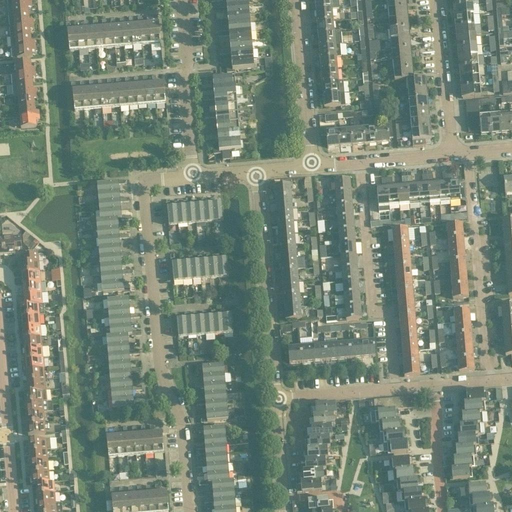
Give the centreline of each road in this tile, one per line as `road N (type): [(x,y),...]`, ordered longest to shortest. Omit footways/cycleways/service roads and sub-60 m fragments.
road 1 (residential): [(188,511),(182,428),(157,370),(143,192),(151,182),(192,178)]
road 2 (residential): [(396,388),(389,321),(372,309),(360,164)]
road 3 (residential): [(275,400),(254,173)]
road 4 (residential): [(487,382),(468,155)]
road 5 (residential): [(192,178),(178,0)]
road 6 (residential): [(312,168),(298,0)]
road 7 (residential): [(453,156),(438,0)]
road 8 (residential): [(13,511),(0,357)]
road 9 (residential): [(275,400),(396,388)]
